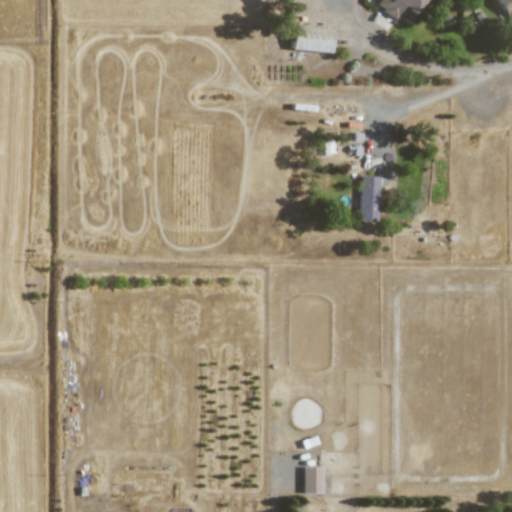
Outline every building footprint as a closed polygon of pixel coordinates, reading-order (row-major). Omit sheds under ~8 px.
[(410,19),(421,0),(376,0),(373,6),(394,18),(397,11),(410,19)] [(511,20),(511,0),(494,0),(507,23),(511,20)] [(289,50),(329,51),(330,27),(290,26),(289,50)] [(357,221),(375,221),(376,176),(358,176),(357,221)] [(319,466),(300,466),(301,493),(319,492),(319,466)]
